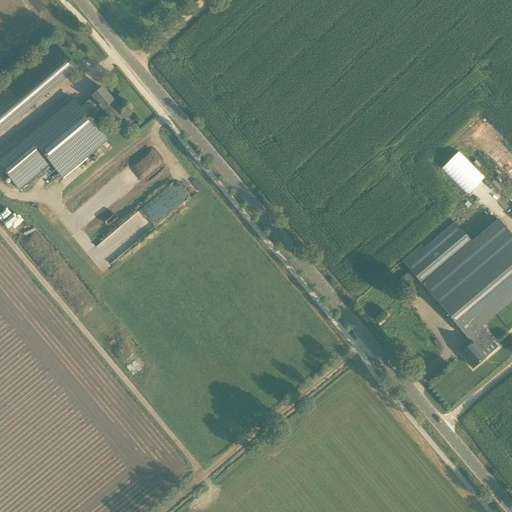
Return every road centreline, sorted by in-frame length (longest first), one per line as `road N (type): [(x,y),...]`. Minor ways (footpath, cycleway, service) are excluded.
road 1 (tertiary): [(511,509),(78,0)]
road 2 (track): [(160,511),(356,349)]
